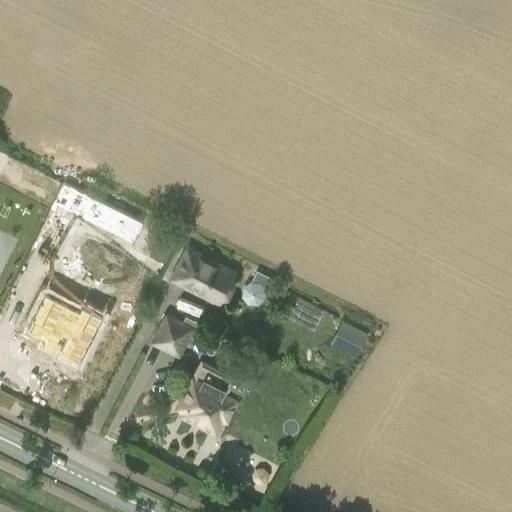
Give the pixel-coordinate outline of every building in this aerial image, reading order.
[(235,272),(186,247),(169,278),(218,304),(235,272)] [(40,344),(78,362),(102,313),(81,303),(78,308),(44,291),(26,328),(44,337),(40,344)] [(191,328),(165,314),(152,341),(178,355),(191,328)] [(355,354),(366,334),(340,320),(329,340),(355,354)] [(236,399),(227,395),(236,378),(201,359),(192,377),(177,406),(183,409),(181,414),(215,432),(223,417),(226,419),(236,399)] [(258,467),(253,471),(253,478),(258,482),(264,483),(269,478),(269,472),(264,467),(258,467)]
